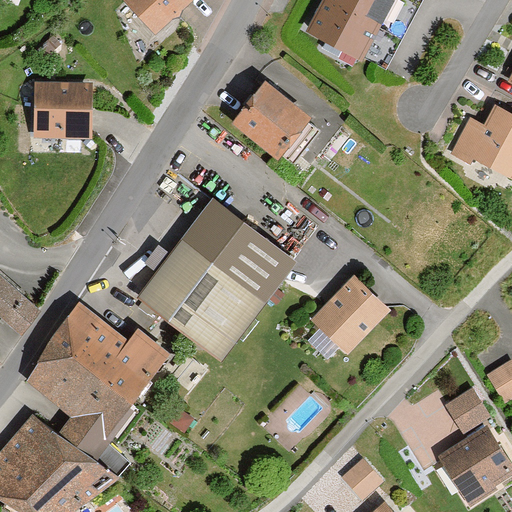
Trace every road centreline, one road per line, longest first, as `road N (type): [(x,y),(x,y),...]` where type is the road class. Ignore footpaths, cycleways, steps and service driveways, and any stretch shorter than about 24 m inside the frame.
road 1 (tertiary): [(251,0),(179,122),(0,386)]
road 2 (residential): [(511,260),(310,484),(269,511)]
road 3 (residential): [(499,0),(427,118)]
